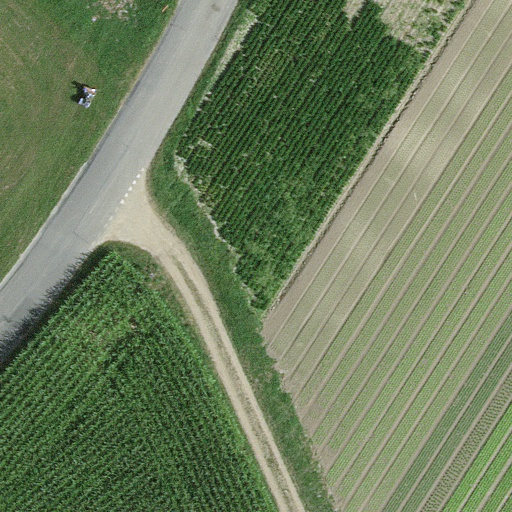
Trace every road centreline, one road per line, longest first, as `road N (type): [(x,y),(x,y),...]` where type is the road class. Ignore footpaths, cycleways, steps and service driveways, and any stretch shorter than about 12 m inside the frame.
road 1 (unclassified): [(208,0),(106,188),(0,328)]
road 2 (track): [(284,511),(163,257),(106,188)]
